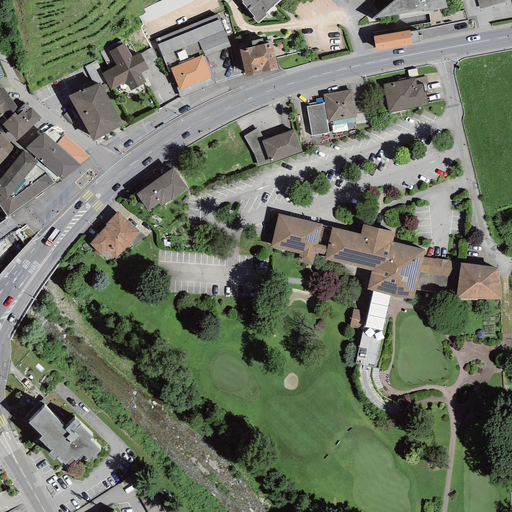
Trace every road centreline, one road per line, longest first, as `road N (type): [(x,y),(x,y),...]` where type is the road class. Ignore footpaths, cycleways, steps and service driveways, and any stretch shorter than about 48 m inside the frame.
road 1 (secondary): [(118,181),(243,101),(440,49)]
road 2 (residential): [(440,49),(485,236),(503,261)]
road 3 (unclassified): [(118,181),(34,109),(0,58)]
road 4 (secondary): [(0,317),(90,208)]
road 5 (tertiary): [(90,208),(60,222),(0,289)]
